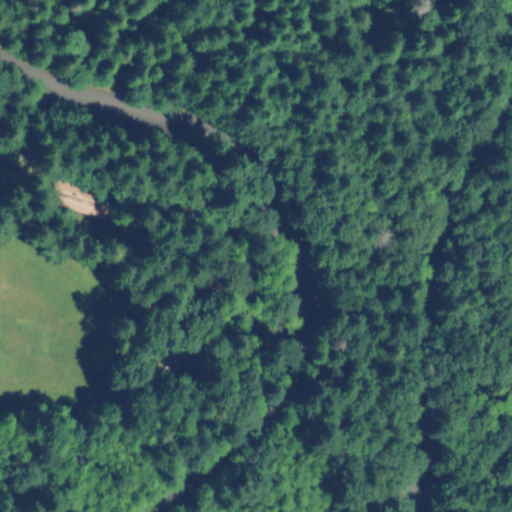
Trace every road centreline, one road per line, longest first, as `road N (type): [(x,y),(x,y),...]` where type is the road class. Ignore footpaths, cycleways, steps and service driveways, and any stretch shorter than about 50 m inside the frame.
road 1 (residential): [(0,53),(66,89),(225,133),(279,185),(315,282),(309,356),(286,401),(159,511)]
road 2 (residential): [(511,76),(430,257),(427,460),(416,511)]
